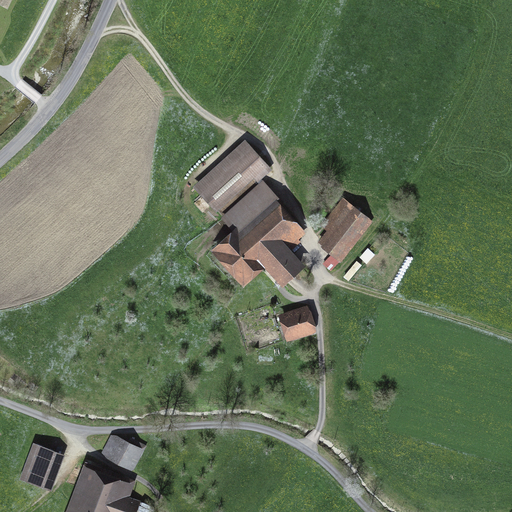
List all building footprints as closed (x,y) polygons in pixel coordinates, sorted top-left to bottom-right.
[(257,179),(267,169),(244,144),(195,189),(202,196),(192,206),(201,215),(211,206),(215,210),(253,175),(257,179)] [(292,235),(299,228),(267,192),(268,191),(266,189),(228,224),(236,234),(217,252),(242,280),(262,261),(282,282),(299,266),(286,252),(298,242),(292,235)] [(321,226),(327,231),(318,242),(341,261),(369,225),(356,215),(360,210),(355,207),(352,211),(340,202),(321,226)] [(368,262),(374,255),(369,250),(362,257),(368,262)] [(357,258),(344,273),(350,278),(363,263),(357,258)] [(313,327),(308,312),(285,321),(290,336),(313,327)] [(128,442),(118,438),(117,440),(110,437),(104,451),(111,454),(110,457),(134,469),(145,446),(129,439),(128,442)] [(34,447),(22,477),(42,484),(53,455),(34,447)] [(133,511),(137,505),(116,497),(123,478),(90,465),(72,511),(133,511)]
